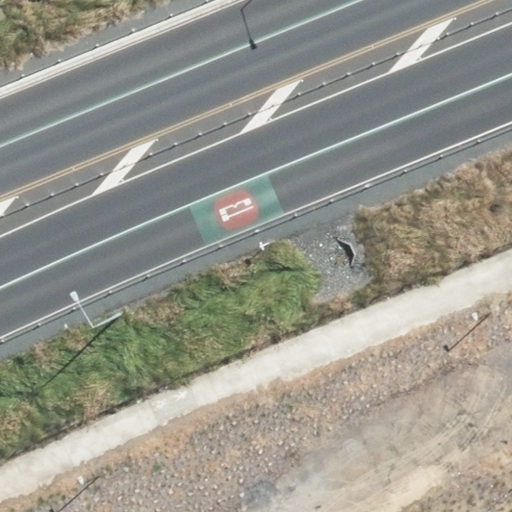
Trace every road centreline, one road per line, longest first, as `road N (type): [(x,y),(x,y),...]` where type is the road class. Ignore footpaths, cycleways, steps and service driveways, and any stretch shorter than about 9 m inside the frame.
road 1 (trunk): [(511,69),(0,279)]
road 2 (trunk): [(0,158),(379,0)]
